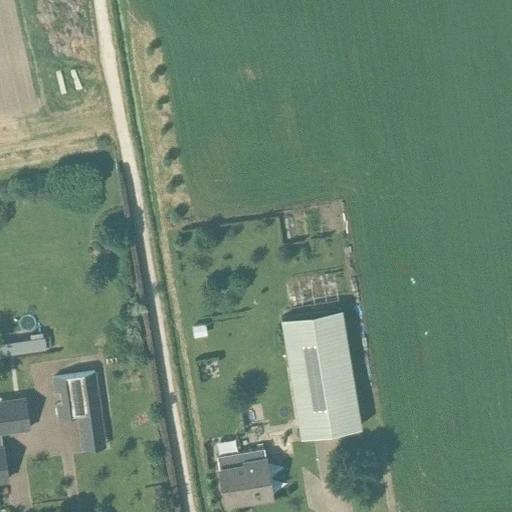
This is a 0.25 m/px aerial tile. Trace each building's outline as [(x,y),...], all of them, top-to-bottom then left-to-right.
[(340,308),(279,318),(300,437),(360,427),(340,308)] [(0,355),(50,347),(48,333),(0,341),(0,355)] [(94,371),(53,377),(55,391),(61,390),(63,402),(57,403),(59,418),(77,415),(100,412),(94,371)] [(0,480),(7,480),(2,446),(0,433),(0,432),(29,428),(27,404),(0,407),(0,480)] [(264,449),(264,448),(256,449),(216,456),(224,505),(272,497),(265,457),(264,449)]
